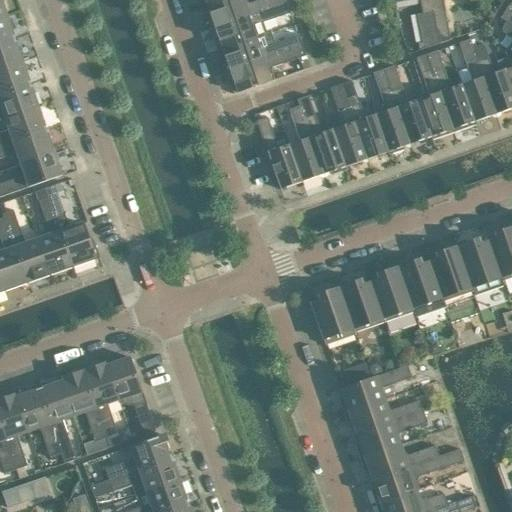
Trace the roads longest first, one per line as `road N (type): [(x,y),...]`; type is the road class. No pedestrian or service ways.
road 1 (residential): [(158,307),(47,0)]
road 2 (residential): [(262,271),(511,186)]
road 3 (residential): [(262,271),(345,511)]
road 4 (residential): [(207,112),(357,58),(337,0)]
road 5 (residential): [(230,511),(158,307)]
road 6 (residential): [(207,112),(262,271)]
road 7 (residential): [(0,364),(158,307)]
